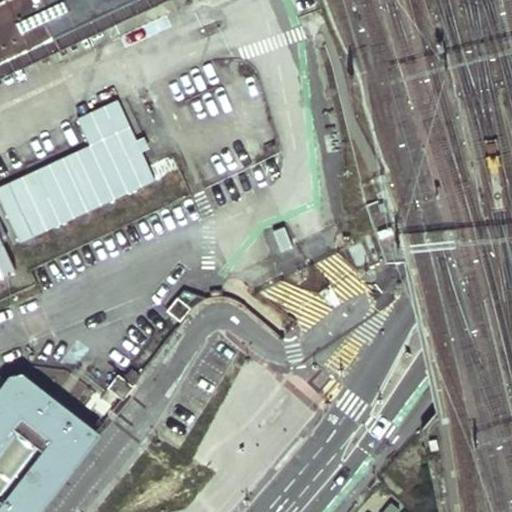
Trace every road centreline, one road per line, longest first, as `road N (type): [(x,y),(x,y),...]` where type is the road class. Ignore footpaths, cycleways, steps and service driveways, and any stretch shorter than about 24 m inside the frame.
road 1 (residential): [(388,346),(292,355),(224,314),(207,317),(65,511)]
road 2 (primary): [(310,511),(511,262)]
road 3 (primary): [(388,346),(337,440),(278,511)]
road 4 (primary): [(511,203),(388,346)]
